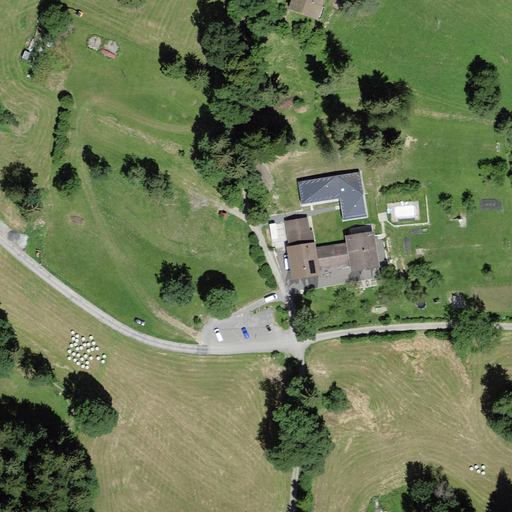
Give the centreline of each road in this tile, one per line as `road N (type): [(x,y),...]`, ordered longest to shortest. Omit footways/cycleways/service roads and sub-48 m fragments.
road 1 (unclassified): [(0,238),(120,327),(190,348),(372,328),(511,326)]
road 2 (track): [(293,511),(304,407),(293,314),(223,126),(231,58),(253,14)]
